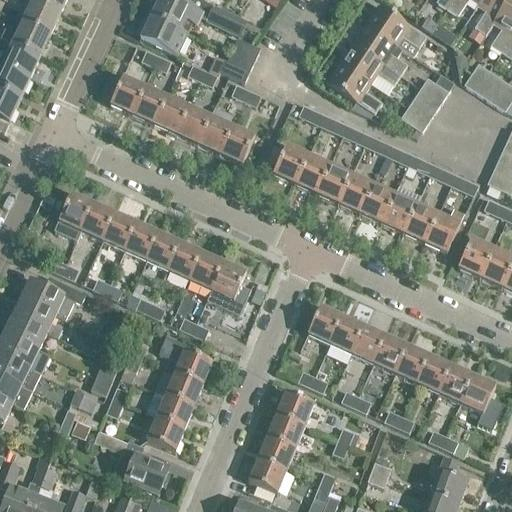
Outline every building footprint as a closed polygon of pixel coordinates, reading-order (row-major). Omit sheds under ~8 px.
[(30,0),(29,3),(32,4),(60,17),(68,0),(30,0)] [(152,7),(146,20),(181,37),(181,36),(186,26),(194,29),(201,16),(192,12),(197,2),(191,0),(188,0),(184,10),(163,0),(160,0),(156,9),(152,7)] [(283,0),(282,0),(256,0),(275,12),(283,0)] [(445,14),(453,0),(438,0),(434,7),(445,14)] [(453,0),(445,14),(455,21),(466,4),(475,9),(481,0),(453,0)] [(484,40),(492,28),(510,0),(481,0),(475,9),(483,15),(472,32),(484,40)] [(489,50),(500,57),(511,38),(511,0),(510,0),(492,28),(500,33),(489,50)] [(22,26),(50,39),(60,17),(32,4),(22,26)] [(206,25),(239,41),(246,26),(213,10),(206,25)] [(365,30),(395,50),(400,42),(417,53),(425,41),(378,10),(365,30)] [(176,62),(187,40),(181,36),(181,37),(146,20),(141,32),(144,34),(139,44),(176,62)] [(435,28),(426,22),(420,31),(429,37),(433,32),(435,28)] [(22,26),(16,39),(4,33),(0,41),(0,42),(40,61),(50,39),(22,26)] [(433,32),(429,37),(448,50),(454,40),(435,28),(433,32)] [(389,58),(395,50),(365,30),(352,49),(399,80),(406,70),(389,58)] [(511,61),(511,38),(500,57),(510,64),(511,61)] [(29,83),(40,61),(0,42),(0,53),(8,57),(2,70),(29,83)] [(229,53),(254,65),(259,54),(234,42),(229,53)] [(339,68),(370,88),(375,80),(392,91),(399,80),(352,49),(339,68)] [(224,64),(224,65),(249,76),(254,65),(229,53),(224,64)] [(153,72),(157,61),(145,55),(140,66),(153,72)] [(461,57),(453,59),(457,79),(468,63),(461,57)] [(157,61),(153,72),(165,77),(170,67),(157,61)] [(218,81),(219,77),(218,77),(224,65),(224,64),(216,61),(209,76),(216,80),(218,81)] [(219,77),(243,88),(249,76),(224,65),(218,77),(219,77)] [(370,88),(339,68),(326,88),(374,119),(381,108),(364,97),(370,88)] [(473,97),(477,92),(488,76),(477,69),(463,90),(473,97)] [(2,70),(0,73),(0,95),(19,105),(29,83),(2,70)] [(198,86),(203,76),(191,70),(186,81),(198,86)] [(203,76),(198,86),(211,92),(216,82),(203,76)] [(488,76),(477,92),(473,97),(483,103),(497,82),(488,76)] [(448,97),(453,88),(441,80),(436,89),(448,97)] [(109,111),(131,121),(144,92),(122,82),(109,111)] [(493,110),(507,89),(497,82),(483,103),(493,110)] [(419,93),(426,97),(441,107),(448,97),(436,89),(426,83),(419,93)] [(511,91),(507,89),(493,110),(504,117),(511,104),(511,91)] [(241,106),(246,95),(235,90),(230,101),(241,106)] [(131,121),(153,131),(165,102),(144,92),(131,121)] [(419,93),(413,103),(434,117),(441,107),(426,97),(419,93)] [(0,95),(0,123),(8,128),(19,105),(0,95)] [(246,95),(241,106),(255,113),(260,102),(246,95)] [(165,102),(153,131),(174,141),(187,112),(165,102)] [(413,103),(406,113),(428,127),(434,117),(413,103)] [(320,132),(325,121),(303,111),(298,122),(320,132)] [(187,112),(174,141),(196,151),(209,122),(187,112)] [(399,123),(421,138),(428,127),(406,113),(399,123)] [(342,142),(347,131),(325,121),(320,132),(342,142)] [(230,132),(209,122),(196,151),(218,161),(230,132)] [(363,152),(368,141),(347,131),(342,142),(363,152)] [(253,142),(230,132),(218,161),(240,171),(253,142)] [(385,162),(390,151),(368,141),(363,152),(385,162)] [(511,147),(506,145),(501,156),(511,160),(511,147)] [(294,189),(307,160),(285,150),(272,179),(294,189)] [(406,172),(411,161),(390,151),(385,162),(406,172)] [(496,167),(511,174),(511,160),(501,156),(496,167)] [(294,189),(315,199),(329,170),(307,160),(294,189)] [(428,181),(433,170),(411,161),(406,172),(428,181)] [(491,178),(511,187),(511,174),(496,167),(491,178)] [(337,209),(350,180),(329,170),(315,199),(337,209)] [(450,191),(455,180),(433,170),(428,181),(450,191)] [(511,193),(511,187),(491,178),(486,189),(509,200),(511,193)] [(337,209),(359,219),(372,190),(350,180),(337,209)] [(472,201),(477,190),(455,180),(450,191),(472,201)] [(380,228),(394,200),(372,190),(359,219),(380,228)] [(79,239),(92,210),(70,200),(56,228),(79,239)] [(380,228),(402,238),(415,209),(394,200),(380,228)] [(488,205),(487,207),(483,216),(505,226),(510,215),(488,205)] [(402,238),(424,248),(437,219),(415,209),(402,238)] [(101,249),(114,220),(92,210),(79,239),(101,249)] [(446,258),(459,229),(464,219),(455,216),(451,226),(437,219),(424,248),(446,258)] [(123,258),(136,230),(114,220),(101,249),(123,258)] [(145,268),(157,240),(136,230),(123,258),(145,268)] [(145,268),(167,278),(180,250),(157,240),(145,268)] [(457,273),(479,283),(492,254),(470,244),(457,273)] [(167,278),(189,288),(201,260),(180,250),(167,278)] [(501,292),(511,267),(511,262),(492,254),(479,283),(501,292)] [(189,288),(210,298),(223,270),(201,260),(189,288)] [(60,280),(66,269),(53,263),(48,274),(60,280)] [(511,297),(511,267),(501,292),(511,297)] [(66,269),(60,280),(72,286),(78,274),(66,269)] [(246,280),(223,270),(210,298),(232,308),(246,280)] [(18,306),(53,322),(55,319),(65,324),(73,307),(79,310),(85,298),(48,281),(42,293),(27,286),(18,306)] [(104,299),(109,288),(97,282),(92,294),(104,299)] [(109,288),(104,299),(117,305),(122,294),(109,288)] [(243,320),(256,323),(263,297),(250,293),(243,320)] [(131,298),(126,309),(135,313),(140,302),(131,298)] [(148,319),(153,308),(140,302),(135,313),(148,319)] [(61,335),(50,329),(53,322),(18,306),(9,323),(45,340),(45,338),(57,343),(61,335)] [(153,308),(148,319),(160,325),(165,313),(153,308)] [(308,342),(329,351),(342,322),(321,313),(308,342)] [(342,322),(329,351),(351,361),(364,333),(342,322)] [(45,340),(9,323),(1,341),(36,357),(45,340)] [(190,340),(195,328),(183,323),(177,334),(190,340)] [(103,326),(98,340),(115,347),(121,333),(112,330),(103,326)] [(195,328),(190,340),(203,345),(208,334),(195,328)] [(386,343),(364,333),(351,361),(373,371),(386,343)] [(96,344),(92,354),(100,357),(109,361),(115,347),(98,340),(96,344)] [(1,341),(0,341),(0,361),(40,381),(48,363),(36,357),(1,341)] [(210,369),(182,358),(185,350),(165,342),(158,359),(178,367),(173,381),(201,392),(210,369)] [(395,381),(408,352),(386,343),(373,371),(395,381)] [(129,363),(140,367),(146,352),(135,348),(129,363)] [(395,381),(417,391),(430,362),(408,352),(395,381)] [(0,384),(31,399),(40,381),(0,361),(0,384)] [(438,401),(451,372),(430,362),(417,391),(438,401)] [(140,367),(129,363),(125,373),(136,378),(140,367)] [(102,365),(95,382),(111,388),(117,372),(102,365)] [(438,401),(460,410),(473,382),(451,372),(438,401)] [(310,393),(315,382),(303,376),(298,387),(310,393)] [(191,415),(201,392),(173,381),(163,403),(191,415)] [(95,382),(90,395),(105,401),(111,388),(95,382)] [(315,382),(310,393),(322,398),(327,388),(315,382)] [(495,392),(473,382),(460,410),(482,421),(495,392)] [(0,406),(9,411),(10,409),(23,415),(31,399),(0,384),(0,406)] [(109,408),(121,413),(128,397),(116,392),(109,408)] [(75,394),(69,408),(78,412),(91,417),(96,403),(84,397),(75,394)] [(354,413),(359,402),(346,396),(341,406),(354,413)] [(274,422),(303,434),(312,411),(284,399),(274,422)] [(359,402),(354,413),(365,417),(370,407),(359,402)] [(183,437),(191,415),(163,403),(154,426),(183,437)] [(0,427),(1,428),(9,411),(0,406),(0,427)] [(121,413),(109,408),(105,418),(117,423),(121,413)] [(67,414),(60,431),(69,435),(76,418),(67,414)] [(398,432),(402,422),(389,415),(384,426),(398,432)] [(294,456),(303,434),(274,422),(265,444),(294,456)] [(402,422),(398,432),(409,437),(413,427),(402,422)] [(173,460),(183,437),(154,426),(145,448),(173,460)] [(55,442),(62,445),(64,446),(69,435),(60,431),(55,442)] [(335,447),(347,452),(353,438),(342,433),(335,447)] [(441,452),(445,441),(433,436),(428,446),(441,452)] [(97,439),(92,450),(121,461),(125,450),(97,439)] [(445,441),(441,452),(453,457),(457,447),(445,441)] [(285,478),(294,456),(265,444),(256,466),(285,478)] [(347,452),(335,447),(331,458),(342,463),(347,452)] [(121,461),(113,481),(124,485),(123,487),(157,500),(166,477),(137,465),(141,455),(125,449),(125,450),(121,461)] [(429,501),(458,511),(467,489),(452,484),(457,468),(443,463),(429,501)] [(275,501),(285,478),(256,466),(247,489),(275,501)] [(3,470),(0,477),(0,492),(9,496),(18,473),(4,467),(3,470)] [(374,468),(369,480),(375,481),(385,485),(390,474),(374,468)] [(3,511),(32,511),(47,474),(37,471),(31,488),(29,487),(24,499),(11,494),(3,511)] [(57,511),(47,508),(52,496),(49,495),(56,478),(47,474),(32,511),(57,511)] [(319,492),(328,496),(334,482),(325,478),(319,492)] [(385,485),(375,481),(369,480),(367,486),(383,492),(385,485)] [(91,483),(84,501),(94,504),(101,487),(91,483)] [(328,496),(319,492),(315,502),(324,506),(328,496)] [(73,496),(66,511),(79,511),(84,501),(73,496)] [(143,511),(147,511),(151,503),(131,496),(128,506),(143,511)] [(327,501),(322,511),(335,511),(338,505),(327,501)] [(429,501),(424,511),(458,511),(429,501)] [(125,511),(128,506),(120,503),(116,511),(125,511)]
